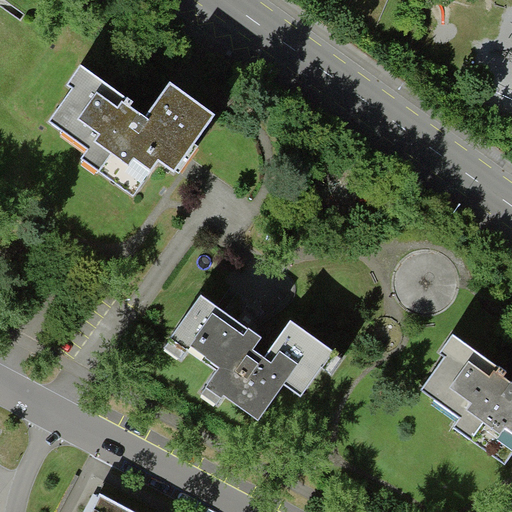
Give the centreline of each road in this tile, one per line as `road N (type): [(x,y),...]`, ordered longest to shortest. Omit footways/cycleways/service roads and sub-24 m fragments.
road 1 (residential): [(511,205),(224,0)]
road 2 (residential): [(0,381),(251,511)]
